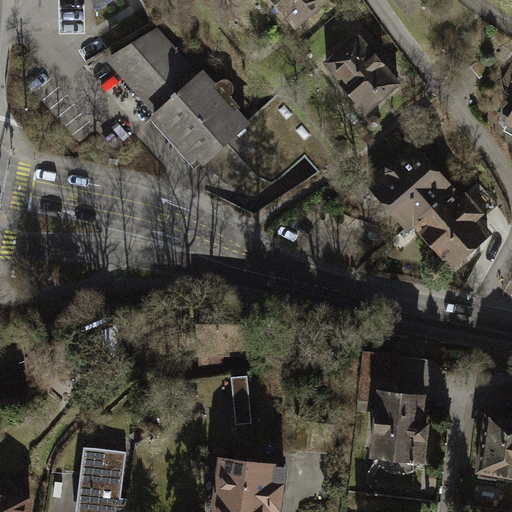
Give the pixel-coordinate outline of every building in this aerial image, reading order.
[(90,0),(91,10),(107,0),(90,0)] [(339,0),(284,0),(309,28),(339,0)] [(398,0),(414,16),(431,0),(398,0)] [(108,58),(158,111),(190,82),(151,33),(108,58)] [(410,84),(365,33),(334,64),(379,115),(410,84)] [(158,111),(153,116),(205,173),(256,126),(212,68),(190,82),(158,111)] [(467,196),(433,151),(380,188),(415,233),(427,226),(467,196)] [(476,190),(467,196),(427,226),(462,272),(507,239),(494,221),(497,218),(476,190)] [(248,374),(232,376),(237,423),(253,422),(248,374)] [(438,398),(383,393),(377,461),(432,466),(438,398)] [(511,411),(492,409),(485,475),(511,478),(511,411)] [(340,424),(310,421),(307,450),(337,453),(340,424)] [(128,451),(84,445),(76,511),(129,511),(131,499),(122,498),(128,451)] [(295,511),(298,468),(225,464),(221,511),(295,511)] [(0,511),(30,511),(32,502),(14,500),(15,493),(13,491),(0,488),(0,511)]
